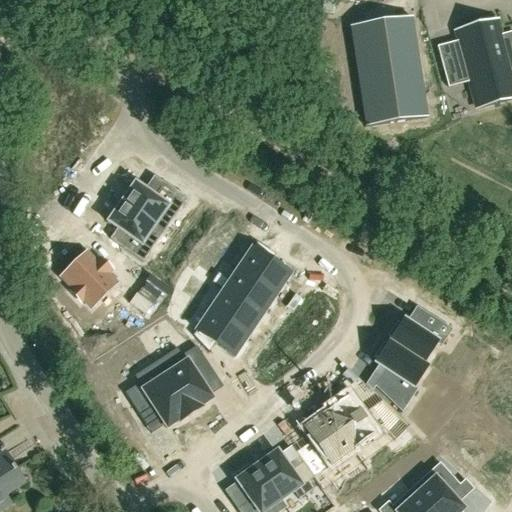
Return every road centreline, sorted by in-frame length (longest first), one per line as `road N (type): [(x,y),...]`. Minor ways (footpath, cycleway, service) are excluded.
road 1 (residential): [(207,511),(186,482),(190,466),(335,352),(354,311),(350,287),(339,264),(129,132)]
road 2 (track): [(30,0),(511,296)]
road 3 (unclassified): [(119,511),(17,355),(0,313)]
